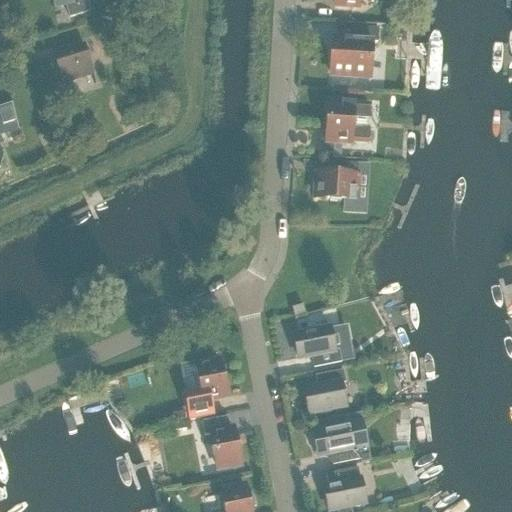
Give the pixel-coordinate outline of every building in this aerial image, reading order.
[(89,12),(85,0),(52,0),(55,8),(65,6),(68,18),(89,12)] [(124,27),(121,17),(102,22),(105,32),(124,27)] [(377,43),(378,30),(336,27),(336,40),(332,39),(330,75),(370,78),(372,43),(377,43)] [(62,85),(92,76),(83,46),(53,56),(62,85)] [(0,164),(2,155),(0,150),(0,132),(14,128),(5,98),(0,99),(0,164)] [(353,130),(353,118),(351,118),(352,104),(328,103),(325,154),(339,155),(339,145),(350,146),(350,130),(353,130)] [(46,104),(36,108),(41,122),(51,119),(46,104)] [(354,201),(356,165),(327,163),(327,175),(316,175),(314,199),(329,200),(329,202),(339,202),(340,200),(354,201)] [(294,320),(305,317),(304,315),(302,306),(291,309),(293,317),(294,320)] [(333,352),(329,330),(293,337),(297,359),(311,357),(314,369),(341,363),(338,351),(333,352)] [(225,397),(218,362),(196,366),(198,379),(196,379),(198,389),(200,389),(202,400),(196,402),(199,414),(207,412),(204,401),(225,397)] [(308,414),(344,407),(340,385),(344,384),(342,371),(314,377),(317,389),(304,391),(308,414)] [(226,417),(200,422),(201,424),(203,436),(209,435),(210,436),(212,447),(210,448),(212,458),(214,457),(216,470),(239,465),(232,430),(228,431),(226,417)] [(360,420),(312,430),(318,460),(330,457),(332,466),(355,461),(353,452),(366,450),(360,420)] [(350,511),(350,507),(364,504),(357,469),(326,475),(329,488),(323,489),(328,511),(337,509),(338,511),(350,511)] [(248,511),(244,487),(221,492),(224,505),(222,505),(223,511),(248,511)]
